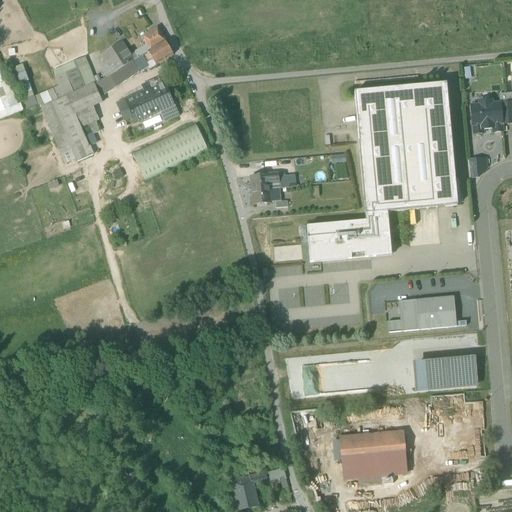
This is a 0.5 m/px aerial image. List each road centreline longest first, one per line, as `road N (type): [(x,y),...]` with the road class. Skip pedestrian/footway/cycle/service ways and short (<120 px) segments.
road 1 (residential): [(157,0),(225,159),(304,511)]
road 2 (track): [(511,54),(193,83)]
road 3 (residential): [(511,453),(505,448),(482,193),(490,178),(511,168)]
